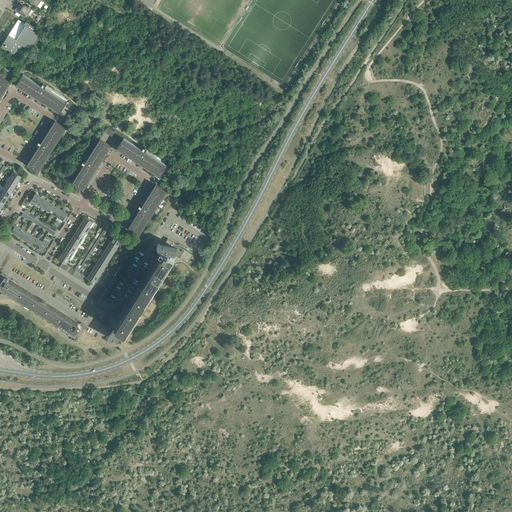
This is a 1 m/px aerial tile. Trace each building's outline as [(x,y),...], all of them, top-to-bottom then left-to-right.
[(20,9),(18,12),(25,17),(27,14),(28,15),(32,9),(25,5),(20,2),(18,5),(18,6),(17,8),(20,9)] [(40,30),(26,22),(25,23),(18,19),(10,33),(4,41),(1,47),(13,55),(12,57),(16,60),(24,46),(30,50),(40,34),(38,33),(40,30)] [(23,74),(16,84),(16,85),(16,86),(17,84),(38,98),(38,99),(39,98),(60,112),(59,113),(60,113),(67,102),(67,101),(66,103),(56,96),(45,89),(45,88),(42,86),(41,87),(23,75),(23,74)] [(0,97),(1,96),(10,82),(11,83),(0,75),(1,76),(0,77),(0,97)] [(65,128),(67,129),(67,128),(62,125),(55,121),(56,122),(43,143),(39,141),(38,143),(40,144),(39,146),(40,147),(29,165),(27,164),(27,165),(39,172),(38,171),(65,128)] [(124,137),(121,142),(116,149),(117,149),(118,148),(124,152),(139,162),(138,163),(139,163),(140,162),(161,176),(160,177),(161,177),(168,166),(168,165),(167,167),(145,153),(146,151),(142,149),(142,150),(123,139),(124,138),(124,137)] [(72,183),(84,190),(83,189),(96,168),(98,168),(97,167),(110,146),(112,147),(112,146),(100,139),(101,140),(88,162),(86,161),(85,162),(84,164),(85,165),(74,183),(72,183)] [(15,172),(14,171),(10,177),(18,182),(19,181),(20,182),(21,180),(20,180),(22,176),(18,174),(19,171),(17,170),(15,172)] [(7,182),(15,187),(17,187),(18,186),(16,185),(18,182),(10,177),(7,182)] [(425,200),(427,200),(427,177),(413,177),(413,200),(425,200)] [(4,187),(12,192),(13,193),(14,191),(13,190),(15,187),(7,182),(4,187)] [(128,228),(128,229),(139,236),(140,236),(138,235),(166,192),(167,192),(156,185),(157,186),(143,207),(140,205),(139,207),(141,208),(139,210),(141,211),(129,229),(128,228)] [(0,193),(8,198),(9,197),(10,198),(11,196),(10,195),(12,192),(4,187),(0,193)] [(0,193),(0,199),(5,203),(5,202),(7,203),(8,201),(6,201),(8,198),(0,193)] [(36,193),(31,200),(37,204),(41,196),(36,193)] [(41,196),(37,204),(42,207),(46,200),(41,196)] [(46,200),(42,207),(47,210),(52,203),(46,200)] [(362,202),(354,201),(353,208),(361,209),(362,202)] [(52,203),(47,210),(52,214),(57,207),(52,203)] [(57,207),(52,214),(58,217),(62,210),(57,207)] [(62,210),(58,217),(63,220),(66,222),(69,217),(66,216),(68,213),(67,213),(62,210)] [(82,222),(90,227),(93,222),(85,217),(85,218),(84,217),(83,218),(84,219),(82,222)] [(79,227),(86,232),(90,227),(82,222),(82,223),(80,222),(79,223),(81,224),(79,227)] [(21,228),(16,224),(11,232),(12,232),(17,235),(21,228)] [(75,233),(83,238),(86,232),(79,227),(78,228),(77,227),(76,229),(77,229),(75,233)] [(27,231),(21,228),(17,235),(22,238),(27,231)] [(32,235),(27,231),(22,238),(28,242),(32,235)] [(72,238),(80,243),(83,238),(75,233),(74,232),(73,234),(74,235),(72,238)] [(37,238),(32,235),(28,242),(33,245),(37,238)] [(111,241),(119,246),(119,245),(120,246),(121,244),(120,243),(122,240),(114,235),(111,241)] [(42,241),(37,238),(33,245),(38,248),(42,241)] [(68,243),(76,248),(80,243),(72,238),(70,238),(69,239),(71,240),(68,243)] [(156,256),(155,259),(144,275),(146,276),(145,277),(143,277),(129,300),(131,301),(130,302),(128,301),(124,308),(118,317),(117,319),(116,320),(119,322),(119,323),(118,325),(115,329),(114,329),(108,337),(109,336),(113,338),(112,339),(113,339),(114,337),(117,340),(117,341),(123,333),(125,335),(126,335),(176,257),(175,256),(176,255),(177,253),(180,244),(179,244),(179,245),(177,244),(168,238),(164,245),(157,243),(158,249),(161,250),(160,252),(159,251),(156,256)] [(48,245),(42,241),(38,248),(43,251),(43,252),(48,245)] [(108,246),(115,251),(116,250),(117,251),(118,250),(117,249),(119,246),(111,241),(108,246)] [(65,248),(73,253),(76,248),(68,243),(68,244),(67,243),(66,244),(67,245),(65,248)] [(104,251),(112,256),(114,256),(115,255),(114,254),(115,251),(108,246),(104,251)] [(62,254),(70,259),(73,253),(65,248),(65,249),(64,248),(63,250),(64,250),(62,254)] [(188,263),(193,254),(185,249),(179,257),(188,263)] [(101,256),(109,261),(110,262),(112,260),(110,259),(112,256),(104,251),(101,256)] [(65,263),(66,264),(70,259),(62,254),(61,254),(60,253),(59,255),(61,256),(59,259),(63,262),(65,263)] [(98,262),(106,267),(106,266),(107,267),(108,265),(107,265),(109,261),(101,256),(98,262)] [(94,267),(102,272),(103,271),(104,272),(105,271),(104,270),(106,267),(98,262),(94,267)] [(91,272),(99,277),(101,278),(102,276),(100,275),(102,272),(94,267),(91,272)] [(88,277),(89,278),(91,280),(96,283),(96,282),(97,283),(98,281),(97,280),(99,277),(91,272),(88,277)] [(1,277),(0,278),(0,287),(5,291),(4,293),(5,294),(5,295),(6,295),(6,296),(7,296),(8,296),(8,297),(9,297),(10,297),(11,297),(12,295),(63,327),(62,329),(62,330),(62,331),(63,331),(64,332),(65,333),(66,333),(67,333),(68,333),(69,332),(78,338),(85,326),(82,324),(80,324),(7,278),(7,276),(5,275),(3,274),(1,277)] [(86,331),(96,337),(99,332),(89,327),(86,331)] [(332,357),(333,358),(329,363),(330,364),(335,359),(338,362),(335,366),(334,366),(334,367),(333,367),(335,368),(337,366),(339,367),(340,366),(338,364),(341,362),(333,355),(333,356),(332,357)] [(332,366),(333,367),(334,367),(334,366),(335,366),(338,362),(335,359),(330,364),(332,366)]
